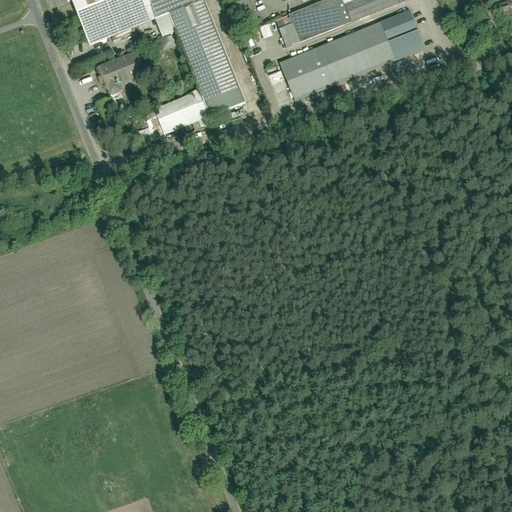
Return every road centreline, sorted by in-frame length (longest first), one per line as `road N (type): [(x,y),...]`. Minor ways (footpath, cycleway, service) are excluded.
road 1 (residential): [(101,166),(238,511)]
road 2 (residential): [(454,72),(101,166)]
road 3 (residential): [(32,0),(101,166)]
